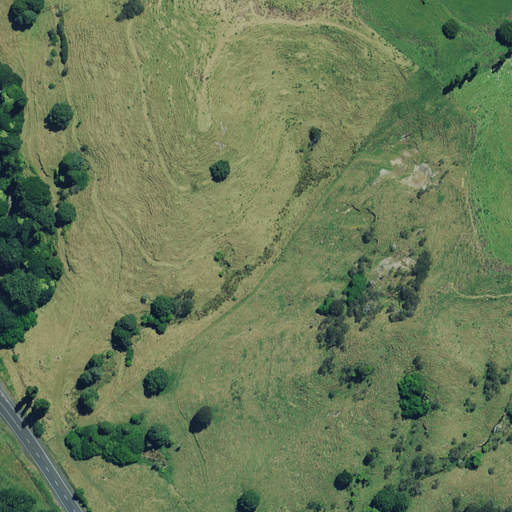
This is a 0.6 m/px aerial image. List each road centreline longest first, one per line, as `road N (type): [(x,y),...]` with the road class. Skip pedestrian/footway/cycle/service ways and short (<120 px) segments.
road 1 (unclassified): [(0,314),(22,278),(0,161)]
road 2 (primary): [(74,511),(0,402)]
